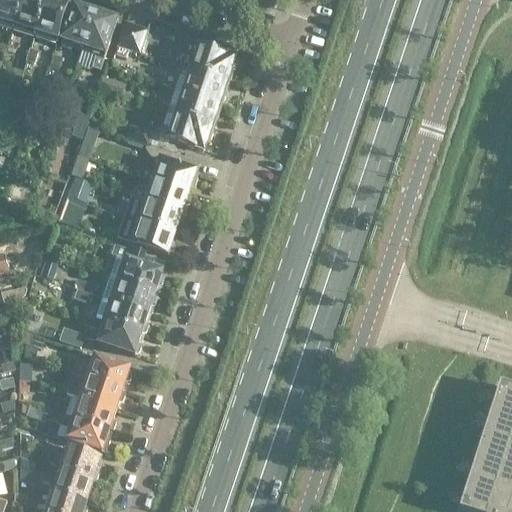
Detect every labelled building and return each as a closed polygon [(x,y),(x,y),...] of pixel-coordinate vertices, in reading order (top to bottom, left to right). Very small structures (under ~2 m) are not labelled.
[(0,0),(0,28),(13,32),(23,0),(0,0)] [(23,0),(13,32),(35,40),(48,0),(46,0),(23,0)] [(57,3),(48,0),(35,40),(57,47),(70,8),(67,7),(67,3),(60,1),(57,3)] [(73,47),(83,50),(84,51),(95,16),(94,15),(92,12),(86,10),(84,12),(74,8),(61,48),(71,51),(73,47)] [(97,16),(95,16),(84,51),(83,50),(78,66),(80,66),(81,70),(88,72),(92,70),(100,73),(117,23),(107,20),(106,16),(100,14),(97,16)] [(125,26),(118,49),(129,53),(137,29),(125,26)] [(148,33),(137,29),(129,53),(140,56),(148,33)] [(180,70),(190,73),(227,85),(227,83),(230,82),(232,76),(231,72),(234,62),(188,46),(180,70)] [(129,53),(118,49),(115,58),(126,62),(129,53)] [(38,55),(31,52),(27,63),(34,66),(38,55)] [(49,72),(57,74),(62,60),(54,58),(49,72)] [(19,88),(23,74),(6,69),(2,83),(19,88)] [(223,95),(227,85),(190,73),(187,80),(179,78),(174,93),(219,108),(220,106),(223,104),(225,98),(223,95)] [(103,82),(99,94),(121,101),(125,89),(103,82)] [(218,110),(219,108),(174,93),(169,108),(177,111),(175,118),(175,119),(211,131),(215,121),(218,119),(220,113),(218,110)] [(175,119),(175,118),(167,115),(159,139),(128,129),(124,140),(148,148),(174,157),(178,145),(204,154),(207,144),(210,142),(212,136),(211,133),(211,131),(175,119)] [(71,138),(82,142),(90,119),(79,116),(71,138)] [(177,158),(174,157),(148,148),(146,153),(151,161),(160,164),(156,175),(148,172),(139,174),(137,178),(154,184),(153,184),(189,196),(192,187),(196,186),(198,180),(195,178),(196,175),(174,167),(177,158)] [(88,162),(76,158),(70,177),(82,181),(88,162)] [(188,198),(189,196),(153,184),(149,197),(138,194),(133,194),(131,200),(135,202),(135,201),(182,217),(185,207),(189,207),(191,201),(188,198)] [(179,226),(182,217),(135,201),(135,202),(133,210),(144,213),(140,226),(175,237),(176,235),(180,235),(182,229),(179,226)] [(59,225),(69,229),(76,206),(67,203),(59,225)] [(172,247),(175,237),(140,226),(133,247),(168,259),(169,256),(173,255),(175,250),(172,247)] [(116,260),(109,281),(156,296),(159,287),(162,286),(164,281),(162,278),(163,275),(151,271),(155,262),(115,249),(112,259),(116,260)] [(5,258),(0,259),(0,276),(9,274),(5,258)] [(40,279),(53,283),(59,265),(46,261),(40,279)] [(155,298),(156,296),(109,281),(102,301),(149,317),(152,308),(155,307),(157,301),(155,298)] [(76,293),(77,293),(90,297),(93,288),(77,283),(74,292),(76,293)] [(3,305),(5,304),(22,300),(25,290),(1,296),(3,305)] [(92,298),(77,293),(74,302),(89,307),(92,298)] [(22,300),(5,304),(7,313),(16,311),(21,306),(22,300)] [(102,301),(96,322),(142,337),(142,336),(146,335),(148,329),(145,326),(149,317),(102,301)] [(139,347),(142,337),(96,322),(91,320),(88,329),(103,334),(99,347),(135,359),(136,356),(139,355),(141,350),(139,347)] [(64,333),(60,344),(80,351),(84,339),(64,333)] [(7,350),(20,347),(17,336),(4,339),(7,350)] [(26,336),(26,347),(41,352),(44,342),(26,336)] [(94,359),(87,380),(123,393),(126,383),(130,382),(132,377),(129,374),(130,371),(94,359)] [(2,376),(15,373),(13,364),(0,368),(2,376)] [(20,385),(30,386),(32,386),(32,369),(20,369),(20,385)] [(123,394),(123,393),(87,380),(73,376),(66,397),(80,401),(116,413),(119,404),(123,403),(125,397),(123,394)] [(12,381),(0,384),(0,390),(1,394),(15,390),(12,381)] [(20,396),(30,396),(30,386),(20,385),(20,396)] [(511,511),(511,390),(501,387),(460,511),(511,511)] [(113,423),(116,413),(80,401),(73,422),(109,434),(110,432),(114,431),(116,426),(113,423)] [(0,405),(0,407),(2,416),(14,413),(14,402),(0,405)] [(31,408),(27,418),(40,422),(47,421),(50,414),(31,408)] [(73,422),(60,418),(57,426),(70,431),(66,443),(102,456),(103,453),(106,454),(109,445),(106,444),(109,434),(73,422)] [(20,436),(19,460),(30,463),(29,451),(33,440),(20,436)] [(12,440),(0,443),(0,447),(1,453),(13,450),(12,440)] [(65,452),(58,474),(93,485),(94,483),(97,482),(99,476),(97,473),(100,463),(65,452)] [(15,473),(15,463),(1,466),(4,475),(15,473)] [(36,478),(24,474),(21,483),(33,487),(36,478)] [(51,495),(86,506),(87,504),(90,503),(92,497),(90,494),(93,485),(58,474),(51,495)] [(86,508),(86,506),(51,495),(45,511),(86,511),(87,511),(86,508)] [(27,501),(15,497),(15,506),(24,509),(27,501)]
